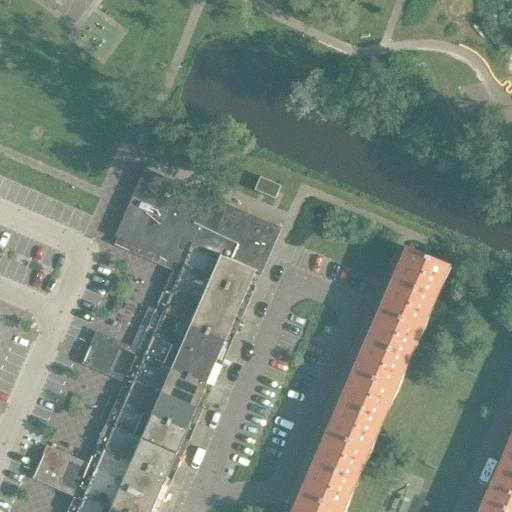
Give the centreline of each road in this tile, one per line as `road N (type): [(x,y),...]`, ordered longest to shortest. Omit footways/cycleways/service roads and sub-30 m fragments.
road 1 (residential): [(203,490),(276,489),(346,330),(339,301),(312,290),(284,301)]
road 2 (residential): [(284,301),(203,490)]
